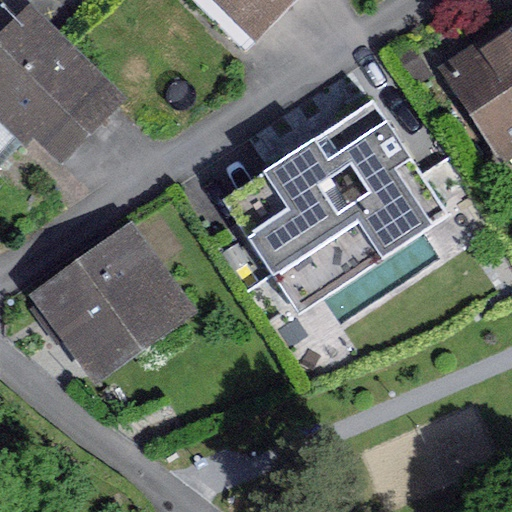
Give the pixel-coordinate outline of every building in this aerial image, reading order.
[(224,0),(253,28),(280,0),(224,0)] [(125,101),(29,7),(0,37),(0,165),(22,142),(27,147),(35,139),(62,165),(125,101)] [(508,153),(511,150),(511,31),(453,70),(508,153)] [(367,100),(217,201),(292,311),(441,209),(367,100)] [(196,316),(136,229),(36,298),(96,385),(196,316)]
